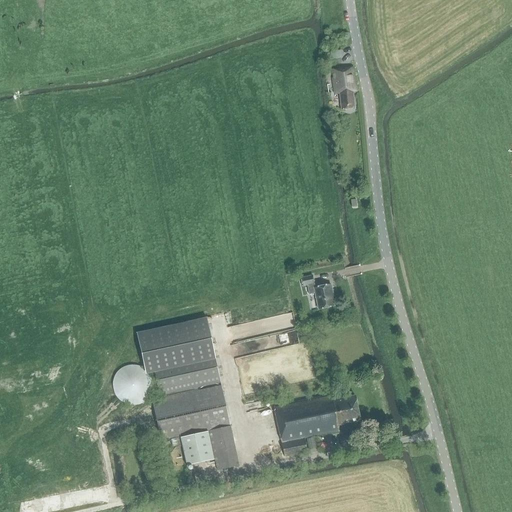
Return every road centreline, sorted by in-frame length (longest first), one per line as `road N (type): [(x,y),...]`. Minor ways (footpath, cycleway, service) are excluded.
road 1 (tertiary): [(459,511),(392,277),(349,0)]
road 2 (unknown): [(437,427),(265,466)]
